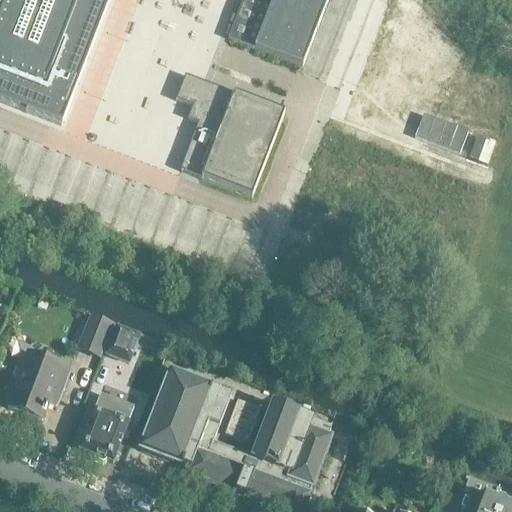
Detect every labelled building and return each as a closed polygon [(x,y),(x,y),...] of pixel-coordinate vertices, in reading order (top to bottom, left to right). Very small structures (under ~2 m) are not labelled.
[(170,114),(166,124),(75,89),(109,0),(243,0),(227,41),(302,69),(328,0),(0,0),(0,103),(61,127),(71,100),(80,104),(70,131),(180,173),(200,180),(200,181),(251,200),(284,116),(184,77),(175,102),(192,109),(188,121),(170,114)] [(178,0),(156,0),(141,39),(188,57),(205,11),(178,0)] [(111,329),(90,320),(77,351),(98,359),(111,329)] [(115,329),(105,357),(128,365),(138,338),(115,329)] [(8,410),(42,422),(48,405),(56,408),(68,374),(28,359),(8,410)] [(207,457),(213,445),(231,398),(170,374),(141,451),(179,465),(177,471),(187,475),(186,478),(187,478),(196,453),(207,457)] [(227,438),(249,446),(262,413),(239,404),(227,438)] [(120,446),(128,424),(125,423),(129,412),(111,405),(107,416),(94,412),(78,452),(94,458),(93,461),(94,464),(103,467),(106,465),(107,463),(113,465),(120,446)] [(252,460),(213,445),(207,457),(196,453),(187,478),(233,496),(233,497),(235,497),(245,501),(245,500),(275,511),(302,511),(308,498),(309,499),(309,498),(313,488),(312,487),(329,441),(327,440),(331,430),(312,423),(312,422),(305,420),(306,419),(300,417),(299,418),(293,415),(293,416),(272,408),(252,460)] [(511,511),(472,496),(466,511),(511,511)]
